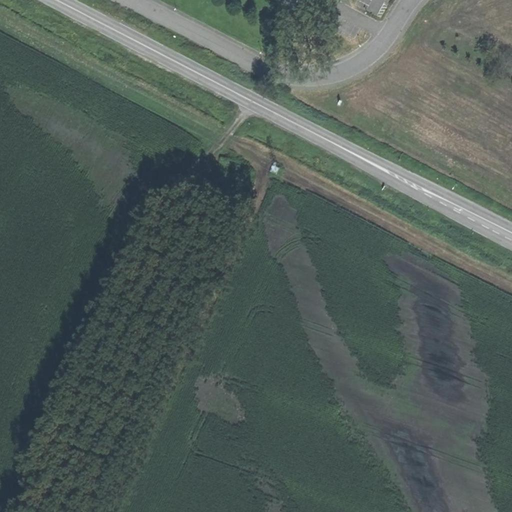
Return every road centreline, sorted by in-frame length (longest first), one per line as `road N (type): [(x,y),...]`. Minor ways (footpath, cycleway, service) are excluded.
road 1 (secondary): [(57,0),(511,234)]
road 2 (unclassified): [(414,0),(365,62),(297,77),(273,73),(133,0)]
